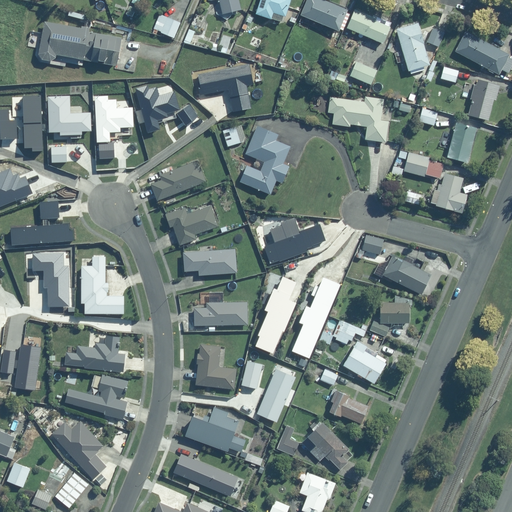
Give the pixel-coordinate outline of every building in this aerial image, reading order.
[(239,0),(209,0),(210,1),(219,0),(223,16),(242,11),(239,0)] [(260,0),(256,15),(284,23),(291,0),(260,0)] [(348,11),(321,0),(307,0),(301,15),(339,32),(348,11)] [(136,10),(129,7),(126,15),(133,18),(136,10)] [(372,17),(354,10),(347,29),(383,44),(391,24),(372,16),(372,17)] [(181,24),(168,18),(161,32),(174,39),(181,24)] [(430,65),(417,22),(396,30),(400,43),(392,46),(398,64),(405,61),(410,75),(424,71),(423,68),(430,65)] [(45,23),(43,33),(30,30),(27,47),(40,49),(39,55),(43,60),(52,62),(53,61),(83,66),(84,61),(118,67),(122,41),(90,36),(91,31),(45,23)] [(196,32),(190,29),(184,42),(190,45),(196,32)] [(445,35),(433,30),(427,44),(439,49),(445,35)] [(510,55),(465,32),(455,51),(500,75),(502,71),(509,75),(511,69),(511,59),(509,58),(510,55)] [(377,71),(356,62),(350,76),(370,85),(377,71)] [(458,71),(442,67),(440,79),(456,83),(458,71)] [(346,78),(337,73),(333,81),(342,86),(346,78)] [(478,81),(477,86),(464,84),(461,97),(472,99),(469,117),(489,121),(494,101),(496,102),(499,86),(478,81)] [(432,109),(435,99),(419,95),(416,105),(432,109)] [(384,101),(365,98),(365,103),(330,98),(327,114),(334,115),(332,125),(350,128),(350,125),(367,128),(365,140),(386,143),(389,122),(381,121),(384,101)] [(410,106),(400,104),(399,111),(409,113),(410,106)] [(437,114),(423,110),(419,122),(434,126),(437,114)] [(476,129),(456,124),(448,158),(468,162),(476,129)] [(246,143),(242,127),(224,131),(227,146),(246,143)] [(278,136),(258,127),(245,154),(265,163),(263,167),(255,164),(252,169),(247,166),(240,181),(270,195),(276,181),(282,184),(290,166),(284,164),(291,148),(276,141),(278,136)] [(429,159),(410,154),(405,171),(425,177),(425,175),(441,179),(445,165),(429,161),(429,159)] [(157,202),(207,182),(198,162),(161,177),(161,179),(150,183),(157,202)] [(392,167),(390,173),(402,177),(404,171),(392,167)] [(463,179),(445,174),(440,192),(433,190),(429,204),(462,214),(467,195),(459,193),(463,179)] [(423,196),(404,191),(401,201),(420,206),(423,196)] [(180,246),(196,241),(194,237),(213,230),(218,228),(210,207),(187,216),(184,209),(166,216),(171,228),(173,227),(180,246)] [(383,240),(365,235),(361,250),(379,255),(383,240)] [(235,250),(184,252),(185,272),(199,271),(199,275),(236,274),(235,250)] [(431,275),(393,255),(383,275),(421,295),(431,275)] [(92,267),(82,267),(82,304),(85,304),(85,314),(124,314),(124,297),(107,297),(107,284),(106,284),(106,257),(92,257),(92,267)] [(309,359),(341,285),(323,278),(319,288),(315,286),(311,296),(315,298),(310,308),(304,305),(297,323),(300,325),(290,351),(309,359)] [(289,300),(296,285),(281,279),(267,311),(271,313),(256,347),(274,354),(296,303),(289,300)] [(381,303),(380,324),(409,325),(410,305),(381,303)] [(248,326),(247,304),(208,305),(208,308),(194,308),(194,327),(248,326)] [(328,321),(319,341),(329,345),(333,337),(336,338),(335,340),(346,345),(348,340),(352,341),(355,334),(363,338),(368,327),(361,324),(359,329),(340,320),(338,325),(328,321)] [(389,329),(373,322),(370,330),(386,337),(389,329)] [(117,355),(118,339),(107,338),(107,345),(96,344),(96,349),(79,348),(78,353),(66,353),(65,367),(85,368),(85,370),(124,372),(125,355),(117,355)] [(367,347),(358,342),(344,367),(374,385),(388,361),(378,355),(376,358),(364,351),(367,347)] [(220,347),(200,346),(197,386),(235,389),(237,370),(218,368),(220,347)] [(337,376),(324,370),(320,381),(333,386),(337,376)] [(129,382),(93,373),(89,387),(93,388),(92,395),(69,389),(65,403),(105,413),(105,416),(123,421),(128,402),(116,399),(117,397),(125,399),(129,382)] [(349,396),(332,390),(328,401),(334,403),(330,413),(341,417),(341,416),(361,424),(368,406),(348,399),(349,396)] [(321,426),(318,422),(312,429),(315,432),(302,444),(319,461),(323,456),(329,462),(330,461),(340,471),(347,464),(341,457),(349,449),(324,423),(321,426)] [(71,431),(64,424),(52,435),(94,480),(106,468),(94,455),(103,447),(80,423),(71,431)] [(295,427),(288,424),(277,449),(294,456),(299,443),(289,440),(295,427)] [(15,439),(0,432),(0,453),(7,456),(15,439)] [(31,469),(15,463),(8,482),(24,488),(31,469)] [(336,483),(307,472),(299,493),(308,496),(302,510),(306,511),(322,511),(327,499),(330,500),(336,483)] [(70,509),(89,485),(74,473),(72,476),(69,474),(62,483),(65,485),(55,497),(70,509)] [(51,497),(37,491),(31,504),(45,510),(51,497)] [(287,511),(289,507),(274,500),(269,511),(287,511)]
